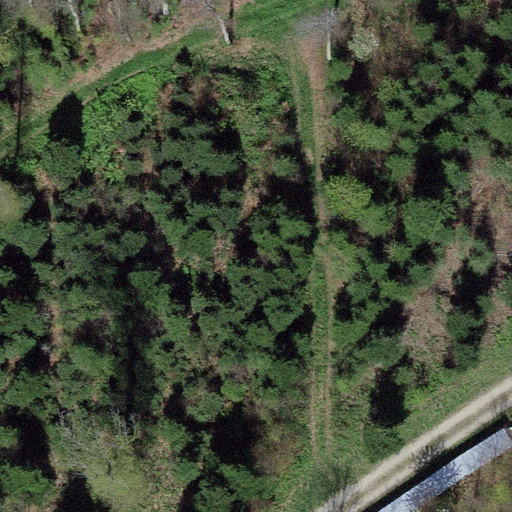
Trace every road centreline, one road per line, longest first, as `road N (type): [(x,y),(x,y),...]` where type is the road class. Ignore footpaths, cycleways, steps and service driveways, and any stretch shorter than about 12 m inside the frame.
road 1 (track): [(0,119),(200,0)]
road 2 (track): [(328,511),(511,390)]
